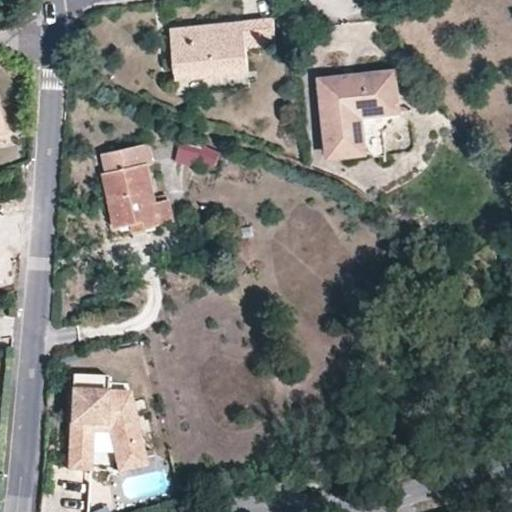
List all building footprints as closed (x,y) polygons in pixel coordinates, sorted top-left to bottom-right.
[(273,18),(171,28),(177,78),(248,71),(246,46),(276,43),(273,18)] [(320,78),(328,157),(386,151),(383,131),(390,125),(389,112),(401,110),(396,69),(320,78)] [(115,224),(131,221),(144,219),(145,226),(171,219),(167,201),(153,203),(145,164),(149,162),(146,144),(104,153),(107,172),(104,173),(115,224)] [(216,167),(220,153),(202,148),(197,161),(216,167)] [(144,219),(131,221),(133,229),(145,226),(144,219)] [(70,371),(69,386),(104,387),(105,372),(70,371)] [(65,466),(87,467),(89,421),(105,423),(116,469),(145,462),(127,389),(104,387),(69,386),(65,466)] [(511,511),(511,504),(510,499),(466,511),(511,511)]
